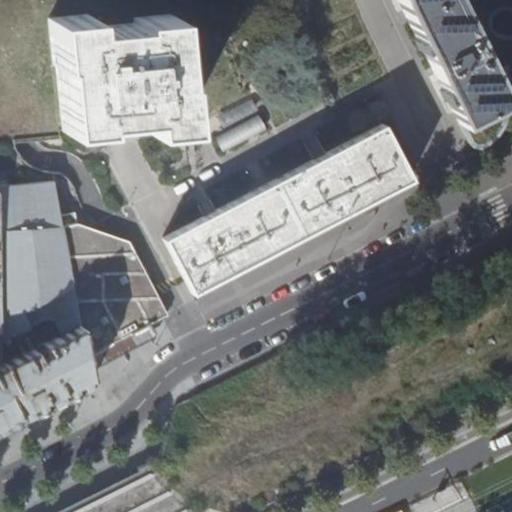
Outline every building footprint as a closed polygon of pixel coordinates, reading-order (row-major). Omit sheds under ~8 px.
[(511,0),(399,0),(406,16),(456,114),(469,144),(470,145),(473,148),(475,149),(477,149),(480,149),(482,149),(486,146),(489,144),(492,142),(495,140),(498,136),(500,134),(502,130),(504,127),(508,118),(510,113),(511,107),(511,106),(511,35),(501,35),(498,34),(496,33),(495,32),(492,29),(491,27),(490,25),(490,23),(490,21),(490,19),(491,17),(492,15),(494,12),(495,11),(497,10),(506,9),(511,9),(511,0)] [(56,65),(63,131),(99,127),(98,122),(117,120),(145,117),(146,130),(184,126),(179,80),(177,81),(170,15),(134,18),(135,24),(89,28),(87,15),(49,19),(54,65),(56,65)] [(162,239),(190,293),(233,271),(319,226),(409,178),(380,124),(320,156),(261,187),(208,214),(162,239)] [(53,183),(0,189),(0,339),(45,318),(54,321),(61,334),(0,365),(12,388),(4,392),(17,419),(26,415),(76,390),(88,384),(86,370),(84,358),(59,217),(53,183)] [(76,214),(59,217),(84,358),(86,357),(99,350),(166,315),(133,253),(127,240),(78,225),(76,214)] [(0,427),(17,419),(4,392),(12,388),(0,365),(0,364),(0,427)]
